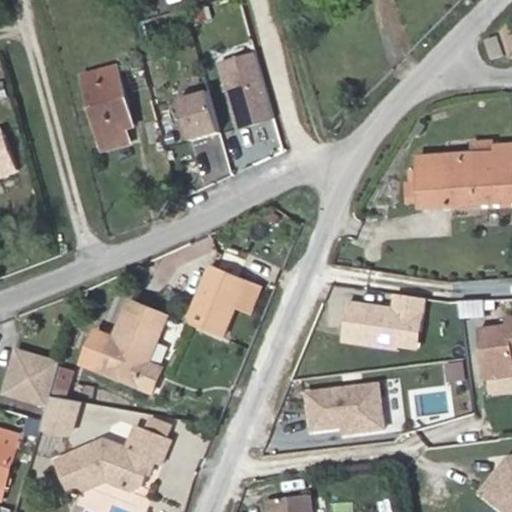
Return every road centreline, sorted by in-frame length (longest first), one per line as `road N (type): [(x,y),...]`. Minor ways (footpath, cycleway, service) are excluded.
road 1 (residential): [(0,303),(368,143)]
road 2 (residential): [(218,511),(368,143)]
road 3 (unknown): [(93,262),(21,0)]
road 4 (unknown): [(236,462),(404,451),(461,470)]
road 5 (unknown): [(315,166),(267,0)]
